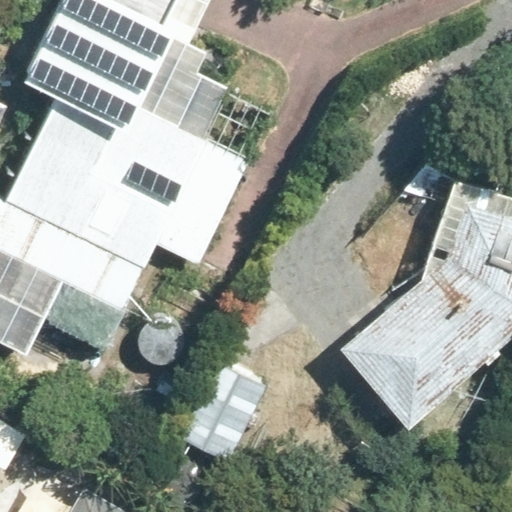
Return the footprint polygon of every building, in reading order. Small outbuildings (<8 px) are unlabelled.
[(55,86),(0,198),(0,280),(32,296),(45,271),(116,306),(131,276),(142,282),(161,245),(194,262),(244,162),(119,102),(157,26),(102,0),(55,0),(21,69),(55,86)] [(414,275),(334,344),(403,424),(511,329),(511,196),(450,175),(439,167),(422,161),(399,187),(441,201),(416,272),(414,275)] [(211,357),(173,432),(224,459),(262,383),(211,357)] [(155,499),(159,503),(161,505),(163,506),(167,509),(173,510),(178,511),(183,511),(188,510),(193,508),(198,505),(202,501),(205,497),(208,492),(209,487),(210,482),(210,476),(209,471),(207,466),(204,462),(200,458),(196,454),(191,452),(186,450),(181,450),(175,450),(170,451),(165,453),(161,456),(157,460),(154,464),(151,468),(149,474),(149,479),(149,484),(150,489),(152,494),(155,499)] [(140,511),(87,482),(70,511),(140,511)]
